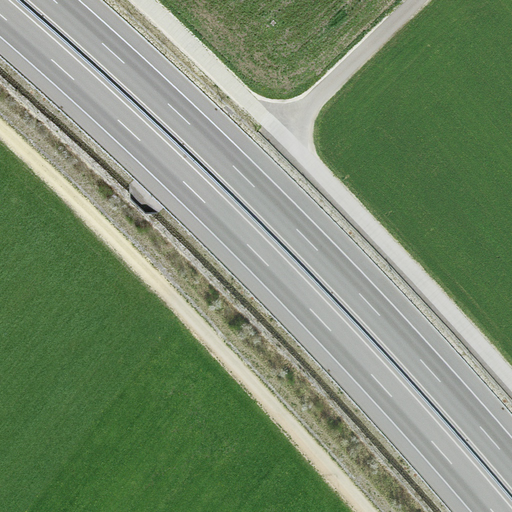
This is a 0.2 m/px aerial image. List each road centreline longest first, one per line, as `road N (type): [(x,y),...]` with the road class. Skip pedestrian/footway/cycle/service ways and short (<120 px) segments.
road 1 (motorway): [(0,15),(257,255),(492,511)]
road 2 (motorway): [(511,461),(308,239),(55,0)]
road 3 (track): [(511,383),(280,132),(140,0)]
road 4 (track): [(363,511),(62,178),(0,126)]
road 5 (track): [(280,132),(419,0)]
